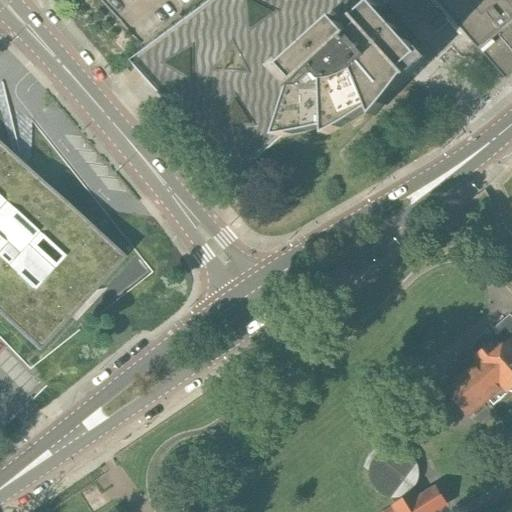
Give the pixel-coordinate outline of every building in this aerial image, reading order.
[(320,0),(275,39),(296,61),(281,135),(328,126),(328,135),(343,126),(358,117),(372,108),(376,116),(387,103),(398,90),(408,76),(410,78),(411,76),(427,62),(380,9),(371,0),(354,0),(352,1),(351,0),(320,0)] [(511,0),(438,0),(454,18),(507,80),(511,75),(511,0)] [(0,315),(39,352),(125,259),(0,141),(0,315)] [(511,172),(499,185),(511,205),(511,207),(511,172)] [(511,315),(511,314),(497,327),(488,334),(486,332),(473,343),(475,345),(471,348),(482,361),(450,388),(471,413),(488,398),(494,405),(510,392),(511,392),(511,315)] [(456,361),(447,367),(452,374),(461,367),(456,361)] [(364,467),(369,471),(369,477),(371,482),(373,487),(377,492),(381,495),(387,497),(392,498),(398,498),(404,497),(409,494),(413,490),(416,485),(419,479),(419,474),(419,468),(417,462),(413,457),(409,453),(404,450),(398,449),(392,448),(384,450),(379,446),(364,467)] [(396,508),(388,511),(434,511),(446,505),(435,488),(418,499),(415,494),(395,506),(396,508)]
